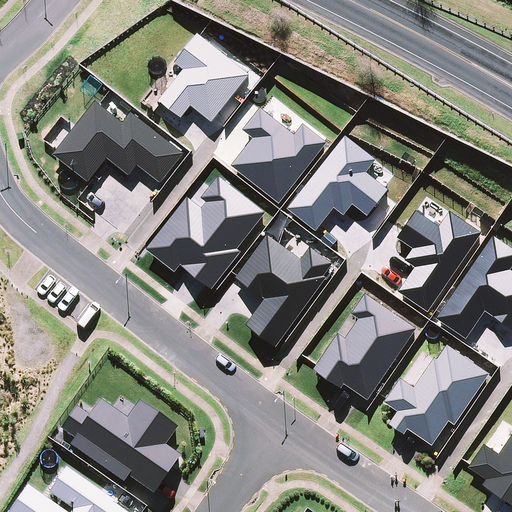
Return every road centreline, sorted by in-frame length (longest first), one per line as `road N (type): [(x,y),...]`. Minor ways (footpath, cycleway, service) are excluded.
road 1 (residential): [(0,190),(27,227),(275,422)]
road 2 (primary): [(511,86),(350,0)]
road 3 (residential): [(275,422),(409,511)]
